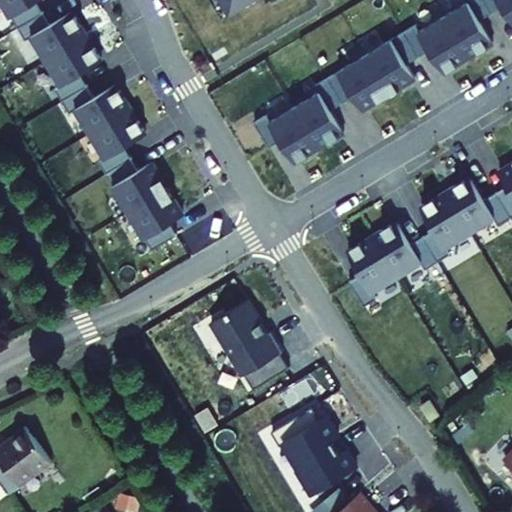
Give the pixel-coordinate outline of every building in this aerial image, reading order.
[(2,0),(19,26),(44,12),(36,0),(2,0)] [(226,0),(233,11),(250,0),(226,0)] [(493,12),(485,0),(468,0),(469,1),(445,16),(469,56),(494,41),(481,19),(493,12)] [(511,0),(485,0),(493,12),(504,5),(511,18),(511,0)] [(33,35),(47,59),(87,35),(72,10),(51,23),(44,12),(19,26),(26,39),(33,35)] [(417,24),(405,31),(420,56),(431,50),(444,71),(469,56),(445,16),(421,30),(417,24)] [(366,54),(390,93),(416,77),(408,63),(420,56),(405,31),(366,54)] [(55,87),(63,99),(88,84),(80,73),(102,60),(87,35),(47,59),(62,83),(55,87)] [(366,54),(328,77),(344,102),(355,95),(363,108),(380,98),(381,100),(391,95),(390,93),(366,54)] [(320,91),(296,106),(320,146),(345,131),(332,109),(344,102),(328,77),(316,85),(320,91)] [(88,84),(63,99),(70,112),(77,108),(91,132),(131,108),(116,83),(95,96),(88,84)] [(320,146),(296,106),(271,120),(268,114),(255,121),(270,146),(282,139),(295,161),(320,146)] [(146,133),(131,108),(91,132),(106,156),(99,160),(107,172),(132,157),(124,145),(146,133)] [(132,157),(107,172),(130,210),(168,188),(152,161),(139,169),(132,157)] [(511,164),(501,172),(509,185),(497,192),(511,216),(511,164)] [(448,192),(472,233),(496,218),(500,224),(511,217),(511,216),(497,192),(485,199),(472,178),(448,192)] [(170,186),(168,188),(130,210),(153,249),(177,234),(170,222),(183,214),(174,197),(176,196),(170,186)] [(448,247),(472,233),(448,192),(423,207),(436,229),(424,236),(439,261),(452,253),(448,247)] [(375,236),(399,276),(423,262),(427,268),(439,261),(424,236),(412,243),(399,222),(375,236)] [(374,291),(399,276),(375,236),(350,251),(363,273),(351,280),(366,305),(378,298),(374,291)] [(452,434),(465,436),(468,422),(454,420),(452,434)] [(10,493),(54,461),(29,427),(0,448),(0,479),(3,483),(10,493)] [(117,507),(138,511),(142,497),(120,492),(117,507)] [(336,511),(377,511),(360,492),(336,511)]
